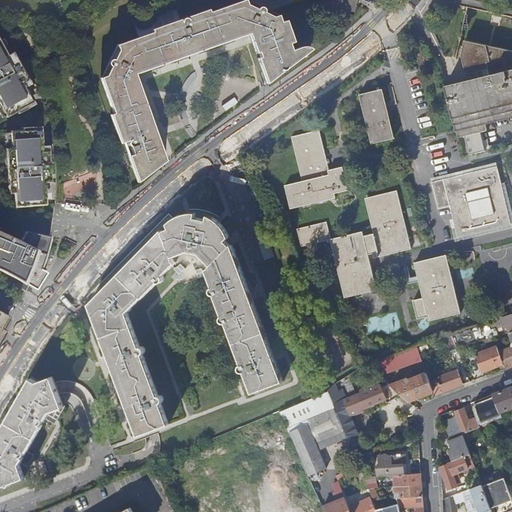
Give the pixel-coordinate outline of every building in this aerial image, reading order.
[(247,34),(265,84),(279,73),(279,72),(279,71),(281,71),(283,70),(310,50),(307,48),(304,47),(299,47),(290,51),(288,44),(290,44),(282,22),(279,23),(276,16),(271,18),(262,13),(263,12),(263,11),(262,10),(261,8),(260,8),(258,7),(256,8),(255,9),(245,5),(244,0),(208,12),(207,10),(186,17),(186,20),(185,19),(184,18),(182,19),(181,20),(180,21),(180,22),(179,20),(150,30),(152,33),(116,45),(118,50),(113,59),(111,59),(110,59),(109,60),(108,61),(108,63),(108,65),(108,66),(110,67),(106,76),(101,78),(113,113),(110,114),(121,142),(128,140),(128,143),(128,144),(129,145),(130,146),(133,154),(128,156),(138,181),(165,160),(135,73),(247,34)] [(169,22),(180,18),(177,9),(165,13),(169,22)] [(0,36),(0,100),(9,117),(20,111),(21,113),(29,109),(27,106),(35,102),(25,83),(30,80),(19,59),(14,61),(0,36)] [(486,117),(511,110),(511,50),(493,46),(486,49),(486,45),(464,40),(460,55),(467,81),(483,77),(486,89),(480,91),(486,117)] [(453,84),(444,86),(449,103),(452,102),(451,99),(456,98),(453,84)] [(394,138),(382,89),(359,94),(371,144),(394,138)] [(454,125),(458,138),(474,134),(471,121),(484,118),(479,98),(469,101),(470,103),(464,105),(463,102),(456,104),(461,123),(454,125)] [(471,121),(474,134),(487,131),(484,118),(471,121)] [(25,130),(13,130),(14,157),(10,157),(9,168),(11,178),(15,178),(17,206),(47,204),(45,176),(51,175),(50,151),(44,151),(43,130),(34,130),(34,127),(25,128),(25,130)] [(334,193),(348,189),(342,166),(329,170),(319,130),(292,137),(302,181),(285,185),(290,208),(335,197),(334,193)] [(511,224),(497,166),(431,182),(438,209),(449,206),(457,237),(511,224)] [(363,231),(330,239),(344,297),(377,289),(369,259),(411,248),(396,190),(365,198),(374,233),(364,235),(363,231)] [(169,224),(171,228),(175,224),(179,222),(183,220),(187,218),(191,217),(196,217),(197,213),(192,213),(187,214),(181,216),(177,218),(173,220),(169,224)] [(224,235),(226,240),(230,237),(227,231),(221,224),(218,220),(212,217),(209,216),(208,220),(211,221),(215,224),(220,228),(222,231),(224,235)] [(175,224),(171,228),(164,231),(164,230),(163,230),(90,304),(101,333),(139,435),(170,424),(162,402),(163,401),(164,399),(164,398),(163,396),(161,394),(159,394),(144,354),(145,353),(146,351),(146,349),(145,347),(144,346),(143,346),(141,346),(128,312),(142,297),(143,298),(158,282),(160,282),(162,281),(163,280),(164,278),(164,276),(177,262),(175,260),(173,257),(189,251),(200,253),(212,265),(209,268),(207,269),(214,287),(213,287),(212,288),(211,290),(211,292),(212,293),(214,295),(215,295),(216,294),(224,315),(223,316),(222,317),(222,319),(222,321),(223,322),(225,323),(227,323),(243,364),(242,365),(240,366),(240,368),(240,369),(241,371),(243,371),(245,371),(253,392),(284,381),(233,245),(231,245),(226,240),(224,235),(222,231),(220,228),(215,224),(211,221),(208,220),(196,217),(191,217),(187,218),(183,220),(179,222),(175,224)] [(301,246),(330,239),(326,222),(297,229),(301,246)] [(0,268),(1,269),(5,272),(9,273),(17,278),(25,282),(33,287),(36,280),(42,267),(47,252),(50,241),(51,237),(27,232),(22,242),(16,239),(5,233),(0,231),(0,268)] [(428,320),(460,312),(446,255),(414,262),(423,297),(413,300),(417,318),(427,316),(428,320)] [(0,343),(7,332),(2,330),(9,317),(4,314),(0,312),(0,343)] [(503,363),(505,367),(511,364),(511,314),(511,313),(487,322),(493,336),(497,334),(495,328),(502,325),(503,328),(507,327),(511,339),(511,344),(511,346),(503,349),(499,340),(495,341),(496,346),(503,363)] [(452,334),(456,347),(484,337),(485,339),(493,336),(487,322),(452,334)] [(449,350),(457,347),(456,347),(452,334),(444,337),(449,350)] [(482,371),(503,363),(496,346),(475,353),(482,371)] [(380,374),(421,359),(418,350),(417,347),(370,364),(374,368),(380,374)] [(370,364),(361,367),(363,372),(374,368),(370,364)] [(433,391),(435,394),(463,384),(457,369),(434,378),(430,368),(425,369),(426,372),(433,391)] [(401,395),(408,401),(433,391),(426,372),(391,384),(401,395)] [(21,464),(21,463),(25,457),(23,456),(25,454),(26,453),(27,450),(28,451),(43,424),(41,423),(42,423),(44,422),(45,419),(45,417),(47,418),(49,414),(50,412),(57,409),(64,407),(63,404),(60,396),(52,376),(38,382),(32,378),(0,432),(0,487),(7,484),(10,486),(11,483),(26,477),(21,464)] [(338,391),(335,383),(328,389),(328,390),(351,447),(360,443),(357,435),(358,434),(357,432),(360,431),(357,424),(354,425),(350,415),(363,409),(363,407),(366,406),(369,407),(375,404),(376,401),(385,398),(386,401),(401,395),(391,384),(387,381),(370,388),(367,387),(362,389),(361,392),(346,398),(342,389),(338,391)] [(511,386),(493,394),(500,412),(511,407),(511,386)] [(346,438),(327,392),(281,411),(290,433),(307,425),(307,424),(308,424),(319,449),(346,438)] [(500,412),(493,394),(474,401),(483,422),(487,421),(486,418),(500,413),(500,412)] [(66,405),(63,404),(64,407),(57,409),(53,416),(49,414),(47,418),(56,423),(66,405)] [(480,426),(475,414),(467,417),(464,408),(454,411),(461,428),(462,433),(480,426)] [(327,468),(319,449),(308,424),(307,424),(307,425),(290,433),(296,446),(308,475),(327,468)] [(462,433),(461,428),(449,433),(451,440),(449,441),(452,449),(449,450),(453,460),(470,453),(462,433)] [(488,447),(498,443),(495,436),(485,440),(488,447)] [(25,457),(21,463),(28,466),(35,454),(28,451),(27,450),(26,453),(25,454),(23,456),(25,457)] [(394,475),(399,474),(411,473),(411,463),(406,463),(405,453),(402,453),(402,452),(398,453),(398,454),(392,454),(392,460),(388,460),(387,452),(379,455),(375,464),(373,467),(374,468),(372,473),(377,475),(394,474),(394,475)] [(448,463),(440,467),(448,488),(462,483),(459,476),(454,478),(452,473),(475,465),(470,453),(453,460),(448,462),(448,463)] [(465,482),(468,489),(470,488),(482,483),(477,471),(472,473),(474,478),(465,482)] [(400,485),(422,484),(421,472),(411,473),(399,474),(400,485)] [(369,488),(375,487),(371,476),(364,476),(369,488)] [(504,477),(482,485),(486,494),(492,511),(495,511),(494,506),(496,505),(498,511),(504,511),(511,509),(511,483),(507,485),(504,477)] [(351,511),(349,506),(338,480),(334,482),(340,498),(323,506),(325,511),(351,511)] [(470,488),(479,511),(492,511),(486,494),(482,485),(482,483),(470,488)] [(423,496),(422,484),(400,485),(394,486),(395,492),(401,492),(401,497),(423,496)] [(380,499),(375,487),(369,488),(373,499),(380,499)] [(423,511),(423,496),(401,497),(397,497),(400,507),(417,506),(417,511),(414,511),(413,511),(423,511)] [(377,511),(372,499),(371,497),(349,506),(351,511),(377,511)]
